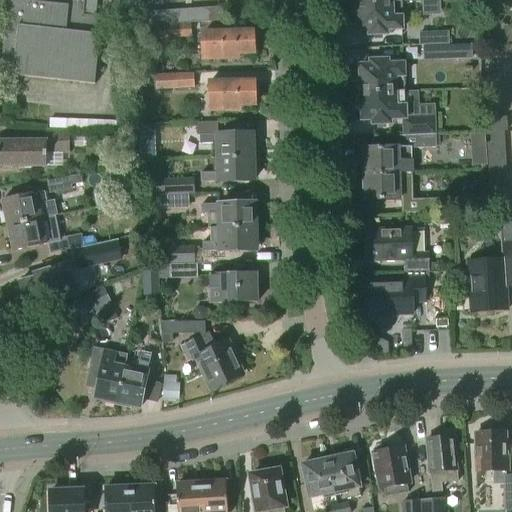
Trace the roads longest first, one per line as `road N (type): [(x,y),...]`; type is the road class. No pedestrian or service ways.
road 1 (residential): [(329,392),(308,225),(300,0)]
road 2 (secondary): [(8,448),(149,438),(329,392)]
road 3 (secondary): [(329,392),(511,380)]
